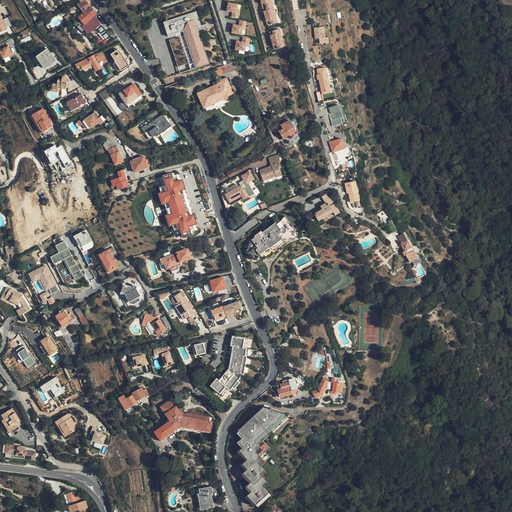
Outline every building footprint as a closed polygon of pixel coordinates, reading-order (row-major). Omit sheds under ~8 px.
[(87,0),(82,0),(80,1),(81,3),(77,4),(73,6),(76,8),(79,13),(81,11),(83,12),(84,12),(78,17),(85,24),(91,20),(97,14),(94,10),(90,6),(90,5),(86,1),(87,0)] [(241,5),(231,3),(229,12),(235,13),(239,14),(241,5)] [(271,5),(262,7),(265,16),(275,14),(274,9),(273,9),(271,5)] [(193,10),(160,22),(165,36),(180,31),(194,67),(208,61),(196,29),(195,25),(198,24),(193,10)] [(4,19),(0,12),(0,30),(1,32),(8,28),(7,27),(16,22),(12,14),(4,19)] [(277,18),(275,14),(265,16),(267,25),(276,23),(275,19),(277,18)] [(97,27),(91,20),(85,24),(83,26),(89,33),(97,27)] [(242,26),(236,25),(234,34),(244,35),(246,27),(242,26)] [(317,26),(308,28),(310,39),(314,39),(315,44),(320,42),(319,37),(317,26)] [(279,34),(278,29),(269,31),(271,40),(282,38),(281,33),(279,34)] [(180,31),(165,36),(167,40),(177,36),(190,68),(194,67),(180,31)] [(177,36),(167,40),(179,73),(190,68),(177,36)] [(283,42),(282,38),(271,40),(274,50),(283,47),(281,43),(283,42)] [(244,43),(239,42),(237,51),(247,52),(248,44),(244,43)] [(13,54),(9,45),(0,49),(0,52),(3,59),(13,54)] [(56,61),(48,49),(37,57),(45,68),(56,61)] [(121,54),(119,50),(111,56),(114,59),(116,58),(121,54)] [(94,55),(75,65),(76,67),(80,65),(83,69),(91,64),(95,71),(102,67),(98,61),(101,59),(104,63),(107,61),(105,57),(103,52),(95,56),(94,55)] [(121,54),(116,58),(124,70),(130,66),(121,54)] [(292,72),(288,57),(280,59),(285,80),(292,78),(291,72),(292,72)] [(115,63),(116,64),(121,72),(124,70),(116,58),(114,59),(116,63),(115,63)] [(220,68),(220,69),(221,70),(222,71),(222,74),(234,70),(234,69),(233,68),(235,67),(234,63),(220,68)] [(326,80),(327,80),(324,67),(315,69),(317,75),(318,75),(319,80),(318,80),(321,92),(330,89),(328,84),(327,84),(326,80)] [(67,89),(67,84),(66,84),(66,82),(67,82),(68,78),(66,76),(64,76),(62,77),(62,79),(59,78),(58,79),(57,85),(55,85),(55,84),(54,84),(54,85),(51,85),(51,89),(57,91),(57,92),(60,92),(61,92),(61,90),(66,90),(67,89)] [(234,96),(226,77),(216,82),(217,84),(197,93),(204,108),(222,101),(222,102),(234,96)] [(119,93),(127,105),(142,95),(134,83),(119,93)] [(142,95),(127,105),(129,109),(145,99),(142,95)] [(85,104),(83,100),(82,100),(80,96),(66,103),(70,112),(85,104)] [(53,126),(50,119),(44,108),(33,114),(43,132),(53,126)] [(156,136),(170,125),(165,118),(164,118),(161,115),(146,126),(148,130),(146,131),(146,130),(142,133),(147,139),(155,134),(156,136)] [(97,118),(96,117),(93,119),(92,118),(89,119),(89,118),(83,121),(82,120),(75,124),(79,131),(89,129),(96,125),(97,126),(101,124),(98,118),(97,118)] [(296,132),(290,120),(280,125),(282,129),(279,130),(283,139),(296,132)] [(337,132),(343,130),(341,123),(334,125),(337,132)] [(332,152),(333,153),(344,149),(341,139),(329,143),(332,152)] [(114,147),(107,140),(101,142),(107,151),(109,151),(115,165),(123,162),(116,146),(114,147)] [(144,157),(130,162),(134,172),(151,166),(150,162),(146,163),(144,157)] [(285,177),(279,159),(269,162),(271,170),(260,174),(263,184),(285,177)] [(174,176),(173,173),(162,177),(165,186),(163,187),(162,187),(164,193),(162,194),(165,203),(163,204),(167,217),(169,216),(173,225),(174,225),(176,230),(178,230),(180,229),(183,238),(194,234),(193,232),(195,231),(193,227),(191,227),(191,225),(193,224),(190,216),(188,209),(185,210),(181,198),(183,197),(184,197),(181,189),(180,189),(178,181),(176,182),(176,180),(177,180),(176,175),(174,176)] [(253,181),(250,175),(248,176),(246,174),(242,176),(246,185),(253,181)] [(118,178),(113,179),(116,190),(127,187),(124,176),(118,178)] [(355,200),(359,199),(358,199),(357,193),(359,193),(356,180),(345,182),(347,190),(349,190),(352,201),(355,200)] [(234,204),(251,195),(246,185),(243,186),(243,185),(225,194),(228,201),(231,200),(234,204)] [(331,206),(335,203),(328,193),(322,196),(326,203),(327,204),(329,203),(331,206)] [(340,213),(335,203),(331,206),(329,203),(327,204),(326,203),(320,207),(321,207),(314,211),(316,215),(316,216),(321,224),(332,218),(340,213)] [(297,233),(285,217),(276,225),(275,223),(263,233),(262,231),(255,237),(255,238),(249,242),(250,244),(246,247),(248,250),(247,251),(253,259),(252,261),(258,262),(259,260),(269,251),(270,252),(271,250),(270,249),(271,248),(275,248),(277,247),(278,248),(284,244),(285,243),(285,242),(284,241),(286,239),(288,240),(291,238),(292,240),(295,238),(297,237),(297,233)] [(232,224),(234,232),(236,233),(242,227),(238,221),(232,224)] [(82,252),(94,247),(88,229),(75,234),(82,252)] [(411,247),(403,234),(398,237),(401,244),(404,251),(402,253),(405,256),(406,256),(410,263),(412,262),(417,258),(415,255),(413,250),(415,250),(413,247),(411,247)] [(64,241),(56,246),(59,253),(68,249),(64,241)] [(417,245),(413,247),(415,250),(413,250),(415,255),(421,252),(417,245)] [(109,248),(96,256),(106,272),(115,266),(109,257),(113,254),(109,248)] [(188,248),(176,252),(179,263),(191,259),(188,248)] [(76,265),(71,256),(68,249),(59,253),(50,257),(54,265),(64,259),(72,274),(80,271),(78,264),(76,265)] [(176,252),(162,257),(156,259),(159,265),(161,265),(163,271),(168,270),(169,273),(171,272),(176,271),(177,270),(176,267),(180,266),(179,263),(176,252)] [(156,259),(162,257),(161,253),(153,255),(159,273),(163,271),(161,265),(159,265),(156,259)] [(47,264),(29,272),(33,283),(40,279),(45,290),(50,288),(52,293),(59,290),(47,264)] [(75,281),(83,276),(81,272),(73,276),(75,281)] [(226,288),(223,277),(214,279),(210,280),(213,292),(226,288)] [(123,283),(120,290),(124,291),(124,290),(128,291),(130,297),(128,298),(129,301),(130,304),(138,301),(137,297),(140,296),(137,288),(123,283)] [(19,294),(2,287),(0,292),(0,293),(3,295),(2,297),(16,302),(23,310),(28,305),(20,295),(19,295),(19,294)] [(50,289),(41,293),(44,298),(52,295),(50,289)] [(124,291),(120,290),(119,292),(124,294),(127,302),(129,301),(128,298),(130,297),(128,291),(124,290),(124,291)] [(3,295),(0,293),(0,299),(11,303),(26,322),(36,314),(28,305),(23,310),(16,302),(2,297),(3,295)] [(197,315),(186,297),(184,297),(181,293),(173,298),(178,305),(176,307),(184,320),(190,316),(191,318),(197,315)] [(53,296),(48,298),(51,304),(56,302),(53,296)] [(235,315),(233,310),(239,308),(237,301),(222,306),(222,305),(206,310),(209,318),(215,317),(216,320),(225,317),(226,318),(235,315)] [(89,324),(80,307),(76,309),(81,319),(79,320),(83,327),(89,324)] [(75,319),(72,313),(68,315),(64,309),(61,310),(62,311),(55,316),(63,327),(75,319)] [(158,323),(160,322),(159,321),(155,320),(145,316),(142,323),(146,325),(158,323)] [(167,332),(160,322),(158,323),(146,325),(149,326),(149,324),(153,326),(158,333),(156,334),(159,338),(167,332)] [(149,326),(146,325),(145,325),(141,325),(141,326),(148,329),(154,336),(156,334),(158,333),(153,326),(149,324),(149,326)] [(58,349),(49,335),(41,341),(50,355),(58,349)] [(233,347),(232,354),(234,355),(232,370),(230,370),(227,375),(224,380),(222,379),(219,384),(216,382),(211,389),(224,398),(229,390),(231,392),(233,388),(237,390),(239,386),(237,385),(238,383),(243,377),(244,372),(246,356),(244,356),(246,339),(231,337),(230,346),(233,347)] [(192,346),(193,350),(194,349),(196,355),(205,354),(203,344),(192,346)] [(35,362),(24,345),(16,350),(28,367),(35,362)] [(166,347),(156,347),(157,355),(161,355),(165,365),(172,363),(168,351),(167,352),(166,347)] [(148,364),(145,350),(136,352),(138,366),(148,364)] [(56,376),(39,387),(44,394),(51,389),(56,397),(65,391),(56,376)] [(322,392),(326,382),(325,382),(326,380),(324,378),(317,389),(312,392),(315,396),(321,392),(322,392)] [(91,392),(86,379),(81,381),(86,394),(91,392)] [(339,393),(339,384),(335,384),(335,380),(331,379),(331,384),(332,384),(332,392),(339,393)] [(281,388),(276,389),(278,396),(278,397),(292,393),(289,380),(282,382),(283,384),(280,385),(281,388)] [(137,401),(149,394),(146,389),(144,390),(142,387),(132,393),(137,401)] [(125,410),(137,403),(132,395),(126,398),(124,395),(118,398),(125,410)] [(211,422),(212,419),(186,413),(183,415),(172,398),(159,407),(169,421),(166,423),(154,432),(161,441),(173,433),(179,428),(209,434),(212,423),(211,422)] [(235,443),(235,444),(240,448),(236,452),(244,460),(239,466),(245,471),(241,475),(249,483),(245,488),(250,493),(246,497),(257,508),(266,499),(263,497),(268,492),(261,486),(264,482),(257,475),(262,470),(253,460),(257,456),(252,452),(257,447),(250,441),(279,411),(260,406),(256,410),(258,416),(252,420),(250,420),(247,423),(243,429),(238,437),(235,443)] [(0,415),(0,418),(2,422),(4,420),(8,427),(10,426),(12,430),(18,426),(17,423),(19,422),(12,409),(0,415)] [(73,425),(76,422),(70,414),(57,422),(60,426),(62,425),(66,432),(68,430),(70,434),(76,430),(74,427),(73,425)] [(4,420),(2,422),(8,432),(12,430),(10,426),(8,427),(4,420)] [(106,434),(95,431),(97,427),(92,425),(90,433),(93,434),(91,445),(103,448),(106,434)] [(14,444),(10,444),(9,453),(13,454),(23,455),(22,458),(28,459),(33,459),(34,460),(35,452),(24,450),(25,447),(14,446),(14,444)] [(202,509),(212,506),(209,493),(211,493),(209,486),(197,489),(198,494),(197,494),(199,504),(201,504),(202,509)] [(66,493),(69,502),(72,501),(73,504),(70,505),(69,506),(70,511),(72,511),(80,510),(82,509),(82,511),(89,511),(86,500),(78,503),(74,491),(66,493)]
